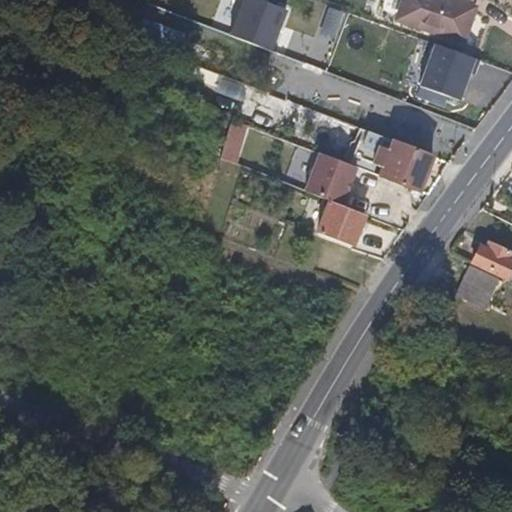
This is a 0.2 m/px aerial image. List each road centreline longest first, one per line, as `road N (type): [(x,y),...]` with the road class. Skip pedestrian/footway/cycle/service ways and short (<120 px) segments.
road 1 (secondary): [(258,511),(363,337),(511,130)]
road 2 (track): [(0,399),(266,499)]
road 3 (unknown): [(465,149),(263,61)]
